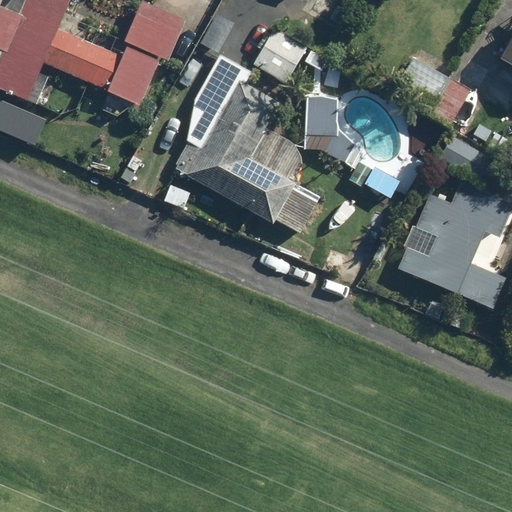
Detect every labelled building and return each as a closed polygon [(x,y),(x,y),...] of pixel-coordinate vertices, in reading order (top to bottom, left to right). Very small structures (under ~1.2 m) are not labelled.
[(47,66),(107,89),(99,110),(125,120),(133,99),(146,104),(162,62),(169,65),(187,17),(143,0),(124,49),(63,26),(72,0),(26,0),(23,9),(0,0),(0,83),(35,97),(47,66)] [(239,18),(218,8),(202,42),(223,52),(239,18)] [(250,60),(289,86),(303,64),(338,87),(348,71),(274,24),(250,60)] [(431,117),(454,77),(413,53),(390,93),(431,117)] [(192,131),(173,167),(304,235),(324,195),(297,181),(312,152),(269,130),(285,100),(252,83),(257,72),(221,54),(184,127),(192,131)] [(454,77),(431,117),(450,128),(473,88),(454,77)] [(498,156),(454,133),(440,159),(484,182),(498,156)] [(511,220),(511,196),(455,176),(449,195),(432,189),(401,275),(498,310),(511,274),(495,268),(511,220)] [(386,184),(365,182),(363,212),(384,214),(386,184)] [(304,259),(359,286),(392,228),(370,217),(351,256),(314,238),(304,259)]
